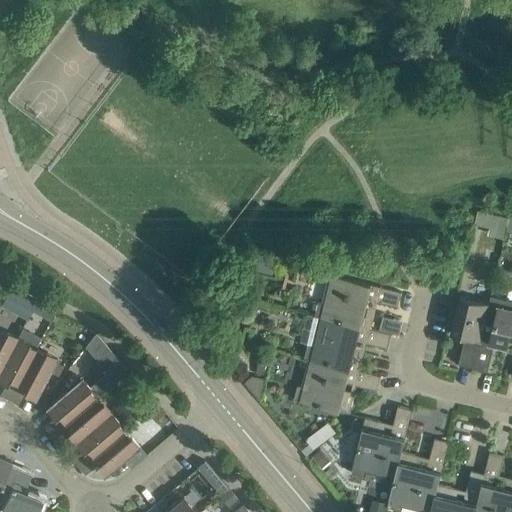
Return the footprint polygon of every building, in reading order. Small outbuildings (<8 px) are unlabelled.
[(267,251),(258,262),(265,263),(263,270),(272,273),(273,273),(276,259),(293,263),(294,258),(279,254),(267,251)] [(319,301),(315,315),(371,328),(374,315),(365,312),(368,298),(398,306),(402,292),(382,287),(331,275),(324,302),(319,301)] [(10,285),(1,303),(27,317),(32,309),(37,299),(10,285)] [(494,344),(508,347),(511,328),(511,300),(492,295),(489,303),(474,367),(488,371),(494,344)] [(459,364),(474,367),(489,303),(461,296),(452,333),(465,336),(459,364)] [(37,299),(32,309),(51,319),(56,310),(37,299)] [(308,343),(305,357),(361,370),(364,357),(354,354),(357,340),(388,348),(391,333),(371,328),(315,315),(315,316),(321,317),(314,344),(308,343)] [(0,369),(17,338),(0,329),(0,369)] [(85,345),(114,378),(126,368),(95,332),(85,345)] [(0,394),(9,399),(36,348),(17,338),(0,369),(0,375),(8,380),(0,394)] [(36,348),(9,399),(18,404),(26,389),(36,395),(55,359),(36,348)] [(361,370),(305,357),(305,358),(310,359),(304,386),(298,385),(294,399),(350,413),(353,399),(343,396),(347,382),(377,390),(381,375),(361,370)] [(56,361),(50,371),(58,375),(64,365),(56,361)] [(252,375),(245,382),(260,400),(266,378),(252,375)] [(44,425),(51,433),(95,396),(80,379),(49,405),(57,415),(44,425)] [(70,430),(78,439),(109,413),(95,396),(51,433),(57,441),(70,430)] [(158,403),(146,413),(154,422),(165,412),(158,403)] [(367,470),(394,477),(401,451),(402,451),(413,409),(398,405),(391,434),(377,431),(380,420),(365,417),(351,472),(366,476),(367,470)] [(72,459),(79,467),(123,429),(109,413),(78,439),(85,448),(72,459)] [(123,429),(79,467),(85,474),(98,463),(106,472),(137,446),(123,429)] [(401,511),(429,511),(430,511),(437,483),(439,483),(449,441),(435,437),(427,468),(413,465),(416,455),(402,451),(401,451),(394,477),(388,503),(387,506),(402,510),(401,511)] [(137,446),(123,458),(125,460),(126,461),(131,467),(144,456),(147,453),(141,446),(139,444),(137,446)] [(490,451),(484,473),(475,511),(511,511),(511,484),(511,489),(497,485),(505,455),(490,451)] [(0,500),(4,502),(4,503),(11,486),(2,482),(9,466),(11,461),(0,456),(0,500)] [(4,503),(4,502),(1,508),(12,511),(35,511),(41,498),(24,491),(31,475),(9,466),(2,482),(11,486),(4,503)] [(430,511),(429,511),(475,511),(484,473),(471,470),(463,500),(450,497),(452,487),(439,483),(437,483),(430,511)] [(210,482),(221,494),(228,487),(218,475),(210,482)] [(228,487),(221,494),(219,495),(229,506),(238,498),(228,487)] [(193,511),(181,498),(164,511),(193,511)] [(374,499),(370,511),(385,511),(387,506),(388,503),(374,499)] [(231,511),(249,511),(242,503),(231,511)]
